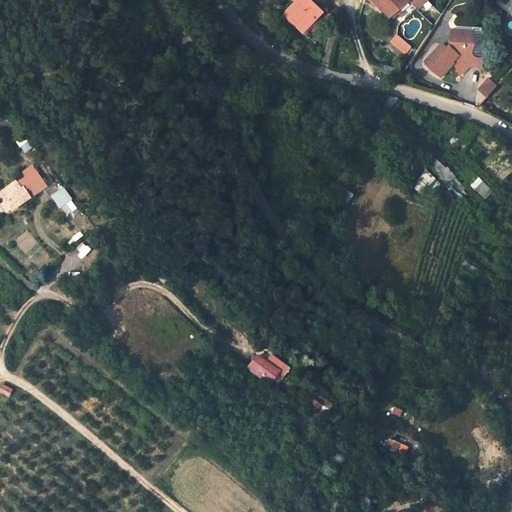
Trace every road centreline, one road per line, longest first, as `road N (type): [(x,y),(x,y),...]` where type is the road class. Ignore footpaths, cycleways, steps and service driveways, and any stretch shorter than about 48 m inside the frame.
road 1 (unclassified): [(156,0),(202,63),(279,231),(362,320),(503,401),(511,417)]
road 2 (unclassified): [(511,133),(464,110),(290,62),(255,41),(221,0)]
road 3 (track): [(0,353),(24,306),(41,295),(90,308),(148,284),(201,327)]
road 4 (track): [(183,511),(0,365)]
